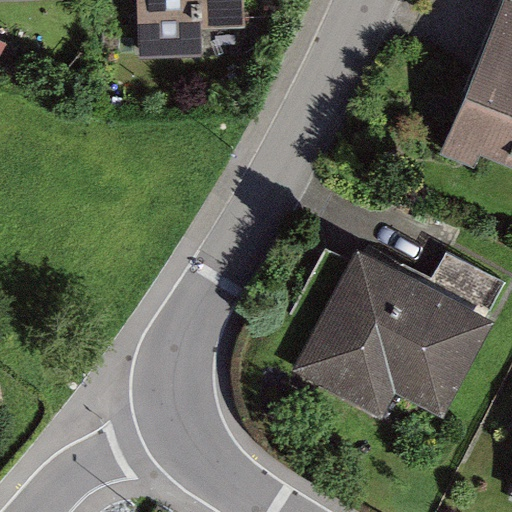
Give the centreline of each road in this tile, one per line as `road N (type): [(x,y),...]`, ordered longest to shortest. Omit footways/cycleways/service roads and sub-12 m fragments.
road 1 (residential): [(366,0),(130,424)]
road 2 (residential): [(277,511),(130,424)]
road 3 (residential): [(130,424),(43,511)]
